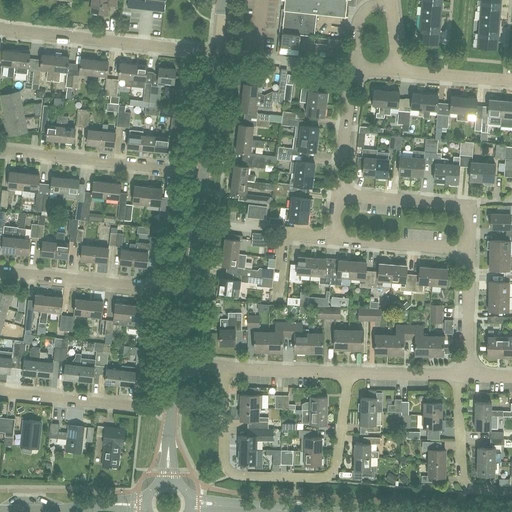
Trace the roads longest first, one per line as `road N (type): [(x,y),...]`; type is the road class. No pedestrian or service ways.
road 1 (residential): [(227,368),(224,459),(242,479),(326,481),(337,470),(348,373)]
road 2 (residential): [(218,52),(0,28)]
road 3 (residential): [(203,172),(0,150)]
road 4 (residential): [(187,291),(0,272)]
road 5 (residential): [(471,255),(470,223),(459,210),(337,193)]
road 6 (residential): [(170,409),(0,391)]
road 7 (residential): [(511,491),(468,489),(460,474),(457,377)]
road 8 (tertiary): [(147,505),(0,511)]
road 9 (residential): [(471,255),(332,237)]
road 10 (residential): [(337,193),(352,66)]
road 11 (residential): [(466,377),(471,255)]
road 12 (residential): [(348,373),(227,368)]
road 13 (residential): [(203,172),(218,52)]
